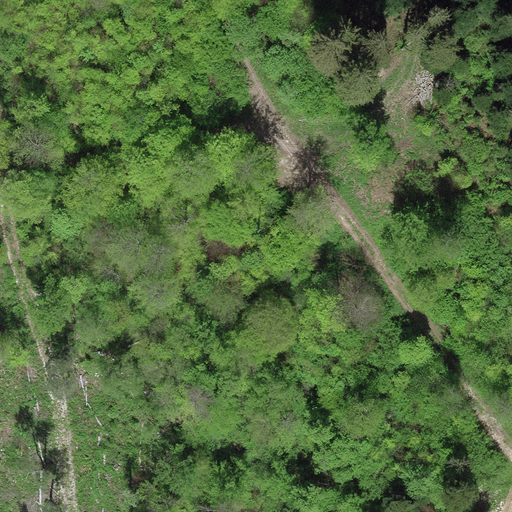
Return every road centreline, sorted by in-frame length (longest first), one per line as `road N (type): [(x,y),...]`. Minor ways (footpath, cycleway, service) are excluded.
road 1 (track): [(272,117),(15,165),(4,191),(59,405),(71,511)]
road 2 (track): [(209,0),(272,117),(511,449)]
